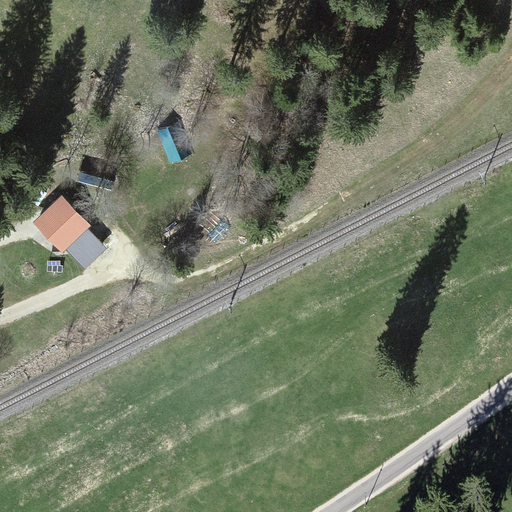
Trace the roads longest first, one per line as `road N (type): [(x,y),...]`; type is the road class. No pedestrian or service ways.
road 1 (track): [(511,64),(455,128),(325,210)]
road 2 (unclassified): [(511,389),(337,511)]
